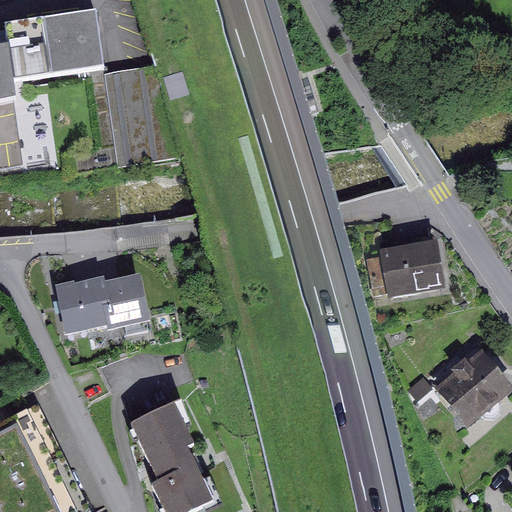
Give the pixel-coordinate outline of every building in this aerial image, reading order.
[(8,46),(13,81),(103,69),(95,14),(6,26),(8,46)] [(13,81),(8,46),(0,47),(0,102),(16,100),(13,81)] [(156,98),(157,78),(110,77),(110,97),(156,98)] [(175,169),(171,136),(157,137),(153,111),(139,113),(141,132),(118,136),(121,156),(118,156),(120,176),(175,169)] [(445,296),(439,250),(375,258),(381,304),(445,296)] [(138,278),(60,292),(68,336),(146,322),(138,278)] [(511,397),(511,394),(485,359),(437,395),(465,433),(511,397)] [(176,406),(133,426),(162,488),(157,491),(166,511),(209,511),(215,510),(199,475),(206,471),(176,406)] [(58,511),(21,432),(0,441),(0,487),(11,511),(58,511)]
